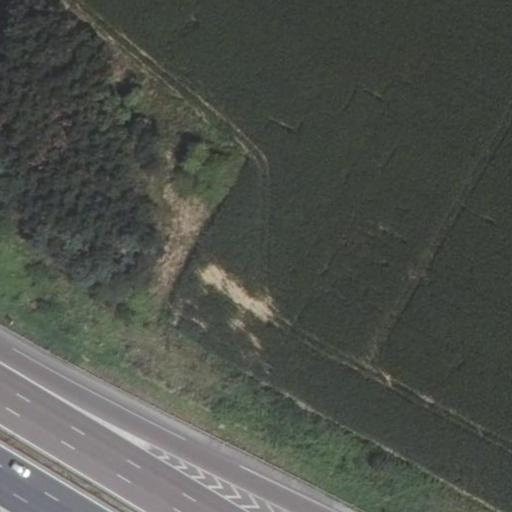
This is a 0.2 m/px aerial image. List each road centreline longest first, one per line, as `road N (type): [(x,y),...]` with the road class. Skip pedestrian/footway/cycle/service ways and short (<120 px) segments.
road 1 (motorway): [(294,511),(41,382),(0,378)]
road 2 (motorway): [(192,511),(0,396)]
